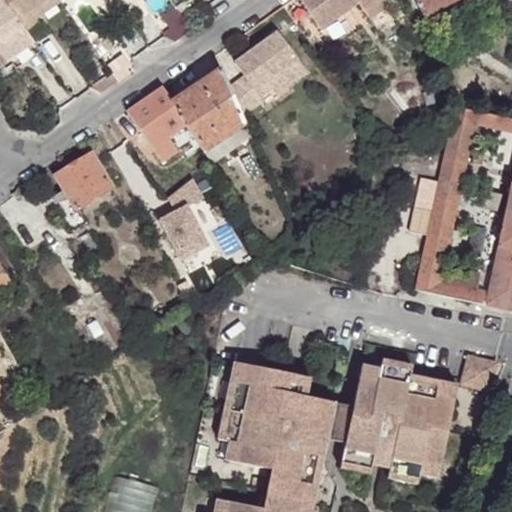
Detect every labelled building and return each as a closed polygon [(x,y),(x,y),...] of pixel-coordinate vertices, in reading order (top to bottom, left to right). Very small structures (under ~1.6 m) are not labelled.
[(0,0),(0,53),(5,61),(9,59),(34,41),(26,30),(3,0),(0,0)] [(3,0),(26,30),(38,21),(36,17),(31,10),(44,0),(3,0)] [(44,0),(31,10),(36,17),(60,0),(44,0)] [(293,0),(285,6),(298,25),(312,16),(300,0),(293,0)] [(300,0),(312,16),(321,29),(359,2),(370,19),(388,6),(383,0),(300,0)] [(415,0),(425,18),(427,16),(434,31),(477,8),(473,0),(415,0)] [(161,34),(174,42),(190,30),(183,18),(161,34)] [(229,87),(241,115),(261,100),(259,98),(272,88),(303,66),(277,31),(234,62),(244,75),(229,87)] [(34,41),(9,59),(16,68),(41,50),(34,41)] [(307,72),(303,66),(272,88),(276,94),(307,72)] [(127,112),(162,162),(195,139),(204,153),(245,124),(241,115),(229,87),(222,68),(172,102),(162,87),(127,112)] [(453,107),(443,159),(465,163),(474,125),(476,112),(454,107),(453,107)] [(511,119),(476,112),(474,125),(511,133),(511,119)] [(58,173),(79,208),(113,187),(91,153),(58,173)] [(465,163),(443,159),(434,198),(457,203),(465,163)] [(51,196),(72,232),(88,222),(79,208),(58,173),(55,174),(63,189),(51,196)] [(511,176),(486,294),(484,305),(511,311),(511,176)] [(177,270),(209,256),(188,209),(201,203),(192,183),(163,196),(171,215),(155,222),(177,270)] [(434,198),(423,251),(445,256),(457,203),(434,198)] [(423,251),(415,290),(436,295),(438,284),(445,256),(423,251)] [(0,267),(0,294),(12,287),(0,267)] [(486,294),(438,284),(436,295),(484,305),(486,294)] [(468,356),(464,370),(474,372),(477,358),(468,356)] [(464,370),(460,384),(489,392),(496,363),(477,358),(474,372),(464,370)] [(382,359),(380,368),(410,374),(412,365),(382,359)] [(232,361),(228,382),(240,385),(245,364),(232,361)] [(297,511),(300,503),(312,505),(326,439),(344,442),(341,460),(371,466),(389,470),(419,476),(438,480),(457,384),(410,374),(380,368),(361,364),(352,405),(307,396),(311,378),(245,364),(240,385),(228,382),(222,411),(234,413),(228,442),(224,460),(271,469),(263,509),(215,498),(212,511),(297,511)] [(222,411),(216,439),(228,442),(234,413),(222,411)] [(341,460),(339,469),(369,475),(371,466),(341,460)] [(419,476),(389,470),(387,479),(417,485),(419,476)] [(113,475),(103,511),(151,511),(159,486),(113,475)] [(300,503),(297,511),(310,511),(312,505),(300,503)]
